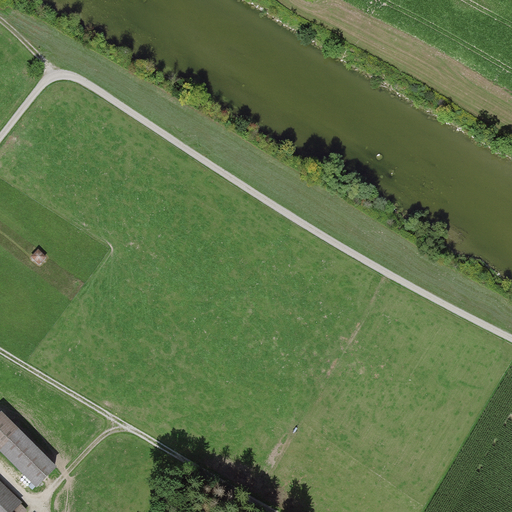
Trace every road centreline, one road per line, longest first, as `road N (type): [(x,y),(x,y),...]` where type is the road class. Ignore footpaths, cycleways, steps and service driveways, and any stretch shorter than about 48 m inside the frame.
road 1 (track): [(511,336),(298,220),(81,80),(53,77),(0,140)]
road 2 (track): [(137,432),(231,487),(254,489),(276,467),(391,274)]
road 3 (track): [(137,432),(104,436),(39,503),(0,468)]
road 4 (track): [(0,349),(137,432)]
